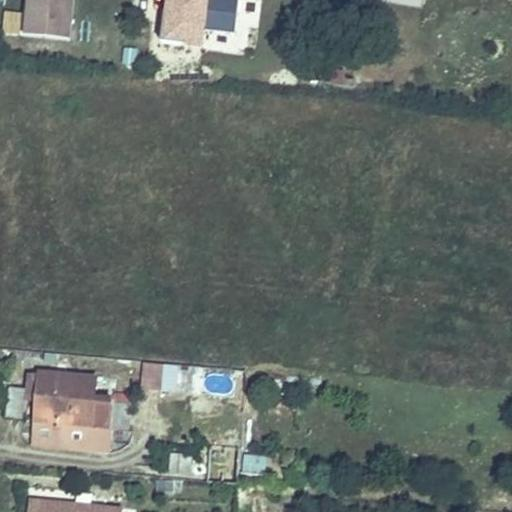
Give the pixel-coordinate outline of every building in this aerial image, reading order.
[(29,0),(27,32),(69,36),(72,0),(29,0)] [(205,44),(207,0),(165,0),(163,41),(205,44)] [(243,47),(245,0),(209,0),(207,45),(243,47)] [(142,388),(167,389),(168,363),(144,361),(142,388)] [(123,440),(126,400),(101,398),(102,379),(44,374),(40,426),(38,446),(90,450),(91,438),(123,440)] [(220,447),(218,476),(238,477),(240,448),(220,447)] [(265,471),(267,455),(247,453),(246,469),(265,471)]
